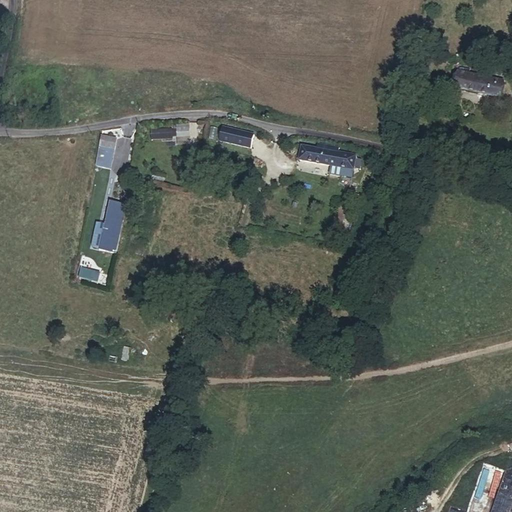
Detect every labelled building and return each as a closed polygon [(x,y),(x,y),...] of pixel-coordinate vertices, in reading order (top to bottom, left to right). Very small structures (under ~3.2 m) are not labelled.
[(459,70),(454,89),(498,98),(501,83),(468,76),(469,72),(459,70)] [(189,137),(189,129),(176,129),(176,138),(189,137)] [(252,150),(255,137),(224,129),(221,143),(252,150)] [(172,140),(171,130),(156,131),(157,141),(172,140)] [(115,149),(117,139),(101,137),(99,147),(115,149)] [(320,151),(303,149),(301,162),(354,168),(355,158),(355,157),(338,155),(339,149),(321,146),(320,151)] [(115,149),(99,147),(96,167),(111,169),(115,149)] [(360,169),(362,159),(355,158),(354,168),(360,169)] [(415,177),(401,172),(377,241),(391,245),(415,177)] [(142,198),(141,207),(155,209),(156,201),(142,198)] [(119,258),(126,209),(109,206),(102,255),(119,258)] [(155,209),(141,207),(135,245),(149,247),(155,209)] [(376,287),(368,284),(358,306),(365,309),(376,287)] [(279,307),(261,299),(257,308),(275,317),(279,307)]
